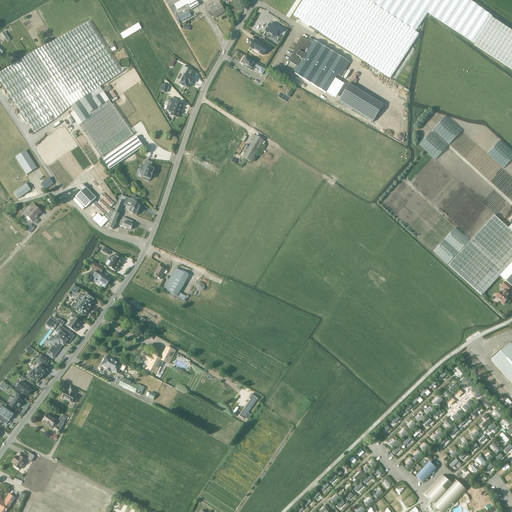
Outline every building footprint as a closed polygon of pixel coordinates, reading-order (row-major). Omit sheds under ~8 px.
[(196,0),(165,0),(176,19),(199,5),(196,0)] [(303,0),(294,16),(390,78),(419,34),(415,32),(428,13),(474,44),(473,45),(511,70),(511,30),(492,17),(469,0),(303,0)] [(209,9),(210,11),(214,18),(225,12),(219,2),(216,4),(216,5),(209,9)] [(93,99),(89,93),(122,72),(89,22),(18,61),(0,72),(0,80),(34,133),(53,120),(51,117),(53,115),(56,119),(71,106),(73,110),(74,111),(71,114),(79,126),(100,157),(133,135),(109,100),(103,92),(93,99)] [(275,37),(278,33),(281,34),(284,29),(274,23),(272,25),(270,24),(267,28),(266,31),(275,37)] [(326,93),(337,75),(341,77),(349,62),(346,60),(314,41),(309,38),(307,40),(301,37),(293,51),(294,51),(288,61),(298,67),(294,74),(326,93)] [(255,40),(250,47),(264,55),(270,46),(259,39),(258,42),(255,40)] [(247,67),(253,70),(255,66),(260,69),(258,72),(262,75),(265,70),(261,67),(260,67),(256,65),(256,64),(244,57),(241,62),(244,64),(244,65),(247,67)] [(178,78),(177,79),(178,79),(180,80),(182,81),(180,84),(181,85),(186,87),(187,88),(187,87),(189,83),(190,84),(191,84),(191,83),(193,80),(193,79),(192,79),(191,78),(192,75),(194,72),(194,71),(193,71),(189,69),(184,66),(180,74),(178,78)] [(349,84),(339,101),(373,122),(383,105),(349,84)] [(168,106),(166,110),(169,111),(169,112),(172,113),(174,114),(173,116),(178,118),(182,104),(176,102),(177,100),(171,98),(169,102),(171,103),(170,107),(168,106)] [(143,146),(136,136),(102,160),(110,170),(143,146)] [(263,140),(256,136),(243,157),(250,162),(263,140)] [(25,151),(15,157),(26,175),(36,168),(25,151)] [(149,181),(150,179),(151,179),(152,175),(153,173),(154,169),(150,168),(152,163),(146,160),(144,166),(144,167),(141,176),(144,177),(144,180),(149,181)] [(17,167),(0,178),(0,179),(6,189),(24,177),(17,167)] [(42,184),(45,189),(54,184),(50,179),(42,184)] [(26,183),(13,192),(18,199),(31,190),(26,183)] [(96,198),(86,187),(76,197),(85,208),(96,198)] [(103,193),(100,197),(111,207),(114,203),(103,193)] [(108,227),(113,230),(119,214),(124,202),(119,200),(114,212),(101,199),(98,203),(108,213),(105,217),(110,222),(110,223),(107,222),(106,227),(108,227)] [(130,201),(128,206),(138,210),(141,205),(139,204),(140,202),(134,201),(131,199),(130,201)] [(95,202),(91,206),(102,216),(106,212),(95,202)] [(34,206),(25,216),(32,222),(36,218),(35,217),(41,213),(34,206)] [(136,215),(138,210),(128,206),(126,211),(136,215)] [(98,214),(92,219),(101,228),(108,220),(104,216),(102,218),(98,214)] [(511,286),(511,231),(508,228),(509,228),(495,215),(449,265),(482,295),(500,276),(511,286)] [(123,227),(129,229),(131,230),(133,225),(132,224),(133,221),(123,217),(120,225),(123,227)] [(111,256),(108,260),(111,261),(108,267),(116,271),(122,260),(115,256),(114,257),(111,256)] [(97,271),(92,280),(104,288),(111,279),(101,273),(104,269),(95,263),(92,268),(97,271)] [(161,279),(164,273),(165,274),(167,272),(165,271),(166,270),(159,267),(154,275),(161,279)] [(164,289),(184,301),(186,297),(179,293),(189,276),(176,268),(164,289)] [(505,288),(502,292),(501,291),(496,297),(504,304),(505,302),(506,302),(507,302),(508,301),(508,300),(509,298),(507,296),(509,294),(506,292),(508,290),(508,291),(511,288),(505,282),(502,285),(505,288)] [(81,295),(78,300),(82,303),(77,309),(77,310),(78,310),(77,311),(80,313),(80,312),(84,315),(85,315),(84,315),(87,311),(88,312),(91,308),(90,307),(92,304),(93,304),(92,303),(91,303),(94,299),(86,294),(84,297),(81,295)] [(79,318),(73,313),(71,316),(74,319),(73,321),(72,320),(68,326),(76,332),(78,328),(77,328),(81,322),(78,319),(79,318)] [(59,334),(58,335),(58,336),(56,339),(53,336),(49,341),(54,345),(54,346),(51,350),(56,354),(63,345),(67,340),(66,340),(67,339),(70,341),(73,336),(60,326),(57,331),(60,334),(59,334)] [(511,344),(510,343),(491,360),(511,383),(511,344)] [(156,374),(163,361),(169,364),(175,352),(167,347),(160,359),(145,351),(141,359),(149,363),(146,369),(156,374)] [(39,364),(37,368),(38,368),(35,372),(33,371),(32,371),(31,370),(28,374),(29,376),(29,377),(34,380),(35,380),(36,379),(38,380),(38,381),(39,380),(41,377),(42,377),(44,374),(44,373),(46,370),(47,370),(46,369),(44,368),(45,366),(46,366),(49,362),(49,361),(41,356),(41,355),(41,356),(38,360),(38,359),(37,360),(38,360),(42,363),(40,365),(39,364)] [(122,365),(107,356),(105,358),(105,359),(104,360),(103,361),(103,362),(103,363),(102,365),(117,374),(120,369),(121,368),(122,367),(122,366),(122,365)] [(26,379),(22,376),(19,379),(22,381),(17,388),(27,396),(33,389),(24,382),(26,379)] [(135,393),(140,395),(144,388),(139,385),(139,386),(122,379),(119,385),(135,393)] [(455,384),(449,390),(452,392),(458,386),(455,384)] [(74,395),(76,390),(71,387),(68,392),(65,390),(61,398),(71,403),(75,396),(74,395)] [(12,403),(9,405),(12,407),(11,408),(13,410),(14,409),(16,410),(18,407),(19,408),(21,405),(20,405),(22,401),(21,400),(23,398),(17,393),(15,396),(16,397),(14,399),(13,399),(11,402),(12,403)] [(249,400),(238,416),(244,420),(245,418),(248,420),(251,415),(248,413),(257,400),(258,400),(259,398),(252,393),(247,399),(249,400)] [(440,398),(433,404),(436,407),(443,400),(440,398)] [(432,406),(425,412),(428,415),(434,409),(432,406)] [(0,411),(0,414),(0,415),(0,421),(4,424),(4,423),(6,425),(12,417),(14,415),(11,413),(3,407),(1,410),(0,411)] [(438,410),(432,416),(435,419),(441,413),(438,410)] [(48,414),(42,422),(46,424),(47,423),(52,427),(58,420),(48,414)] [(422,414),(416,420),(419,423),(424,417),(422,414)] [(62,416),(54,427),(60,431),(65,422),(64,422),(66,419),(62,416)] [(428,419),(423,425),(426,428),(431,422),(428,419)] [(488,419),(481,425),(484,428),(491,421),(488,419)] [(414,422),(408,428),(411,430),(416,424),(414,422)] [(493,423),(486,429),(489,432),(496,426),(493,423)] [(456,427),(449,433),(451,436),(458,429),(456,427)] [(419,429),(412,435),(415,438),(422,431),(419,429)] [(477,429),(470,436),(473,439),(480,432),(477,429)] [(405,430),(399,436),(402,438),(408,432),(405,430)] [(439,432),(433,438),(436,441),(442,434),(439,432)] [(509,440),(502,432),(499,435),(506,442),(509,440)] [(445,436),(438,443),(441,445),(447,439),(445,436)] [(408,438),(403,444),(405,446),(411,440),(408,438)] [(395,439),(390,445),(392,448),(398,442),(395,439)] [(475,442),(468,449),(471,452),(478,445),(475,442)] [(501,450),(494,442),(491,445),(498,452),(501,450)] [(398,447),(393,453),(395,456),(401,450),(398,447)] [(465,451),(459,457),(461,460),(468,453),(465,451)] [(419,452),(413,459),(415,461),(422,455),(419,452)] [(26,458),(31,462),(35,456),(30,453),(26,458)] [(500,453),(493,460),(496,462),(502,456),(500,453)] [(486,462),(480,455),(477,457),(483,465),(486,462)] [(19,468),(20,469),(26,461),(20,456),(19,458),(18,457),(16,459),(15,458),(13,462),(15,463),(14,465),(15,466),(15,467),(16,467),(16,468),(17,469),(18,469),(19,468)] [(105,511),(114,494),(37,456),(20,484),(32,489),(21,511),(105,511)] [(456,458),(449,465),(452,468),(458,461),(456,458)] [(411,460),(405,467),(408,469),(414,463),(411,460)] [(423,469),(416,477),(423,484),(430,476),(437,469),(429,462),(423,469)] [(491,463),(484,469),(487,472),(493,466),(491,463)] [(383,473),(377,467),(374,469),(380,476),(383,473)] [(360,471),(354,477),(356,480),(363,474),(360,471)] [(480,472),(473,479),(476,482),(483,475),(480,472)] [(334,474),(328,480),(331,482),(337,477),(334,474)] [(369,474),(363,480),(365,483),(372,477),(369,474)] [(443,476),(428,493),(433,497),(431,499),(435,502),(432,505),(440,511),(444,511),(464,491),(465,490),(456,481),(452,485),(443,476)] [(326,482),(320,488),(323,491),(329,485),(326,482)] [(360,483),(354,488),(356,491),(363,486),(360,483)] [(381,489),(374,495),(377,498),(383,492),(381,489)] [(317,491),(311,496),(314,499),(320,493),(317,491)] [(9,494),(9,495),(4,501),(6,502),(4,503),(1,502),(0,494),(0,510),(0,511),(5,511),(15,498),(9,494)] [(337,495),(331,500),(333,503),(339,497),(337,495)] [(371,497),(365,504),(367,506),(374,500),(371,497)] [(309,498),(303,503),(306,506),(312,501),(309,498)] [(342,499),(335,506),(338,509),(345,502),(342,499)]
